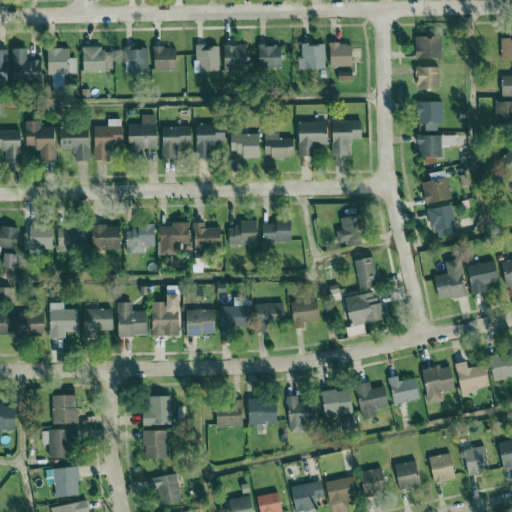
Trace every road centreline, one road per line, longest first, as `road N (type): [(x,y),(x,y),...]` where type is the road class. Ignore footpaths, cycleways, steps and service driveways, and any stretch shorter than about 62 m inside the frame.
road 1 (residential): [(0,367),(267,363),(511,317)]
road 2 (residential): [(0,15),(511,5)]
road 3 (residential): [(0,192),(396,186)]
road 4 (residential): [(427,335),(391,153),(387,8)]
road 5 (residential): [(127,511),(116,367)]
